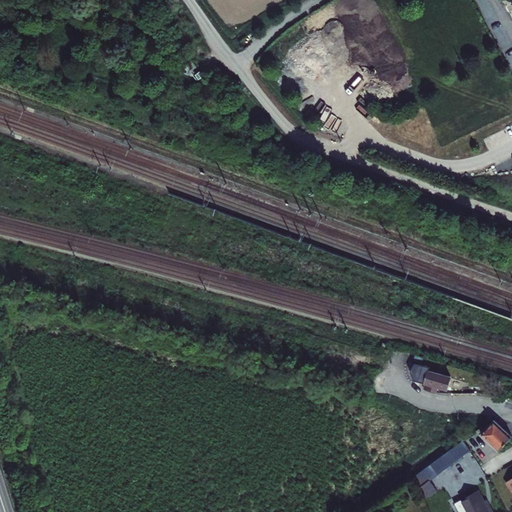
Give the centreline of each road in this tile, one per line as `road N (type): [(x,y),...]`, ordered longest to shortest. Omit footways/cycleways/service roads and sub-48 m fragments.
road 1 (unclassified): [(338,145),(511,214)]
road 2 (unclassified): [(511,146),(462,166),(361,136),(338,145)]
road 3 (unclassified): [(338,145),(292,130),(236,64)]
road 4 (residential): [(391,376),(422,401),(511,412)]
